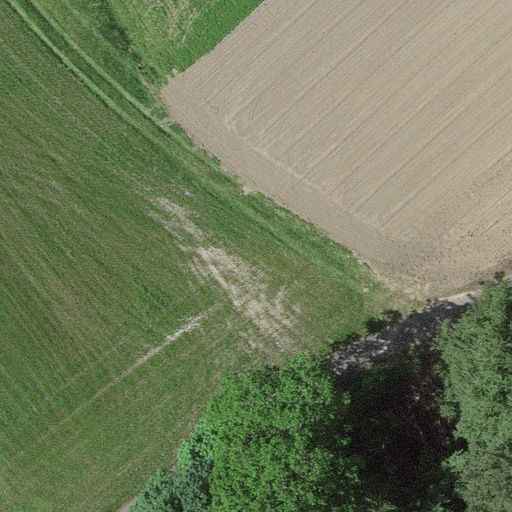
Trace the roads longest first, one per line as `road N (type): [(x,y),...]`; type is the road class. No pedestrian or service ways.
road 1 (track): [(452,303),(423,277),(349,257),(209,173),(51,45),(13,0)]
road 2 (unclassified): [(143,511),(284,402),(511,273)]
